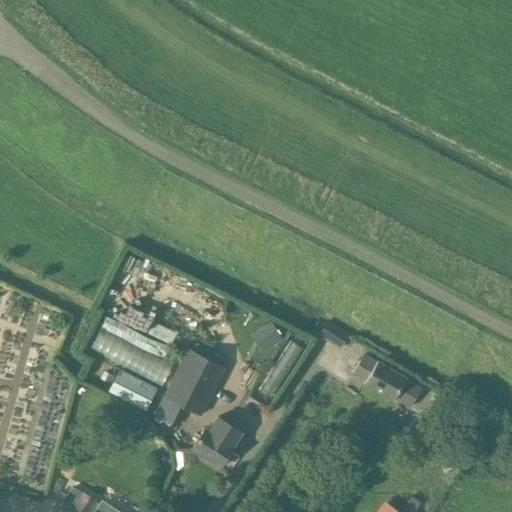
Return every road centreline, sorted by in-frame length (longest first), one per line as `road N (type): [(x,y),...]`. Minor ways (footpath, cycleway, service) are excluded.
road 1 (unclassified): [(511,334),(132,138),(0,26)]
road 2 (residential): [(211,511),(295,381)]
